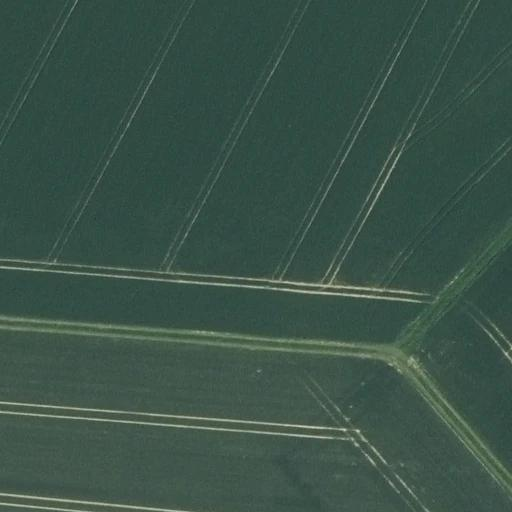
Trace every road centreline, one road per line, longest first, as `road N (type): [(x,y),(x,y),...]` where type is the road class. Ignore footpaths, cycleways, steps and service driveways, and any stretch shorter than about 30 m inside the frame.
road 1 (track): [(0,323),(395,354)]
road 2 (track): [(395,354),(511,490)]
road 3 (track): [(395,354),(511,229)]
